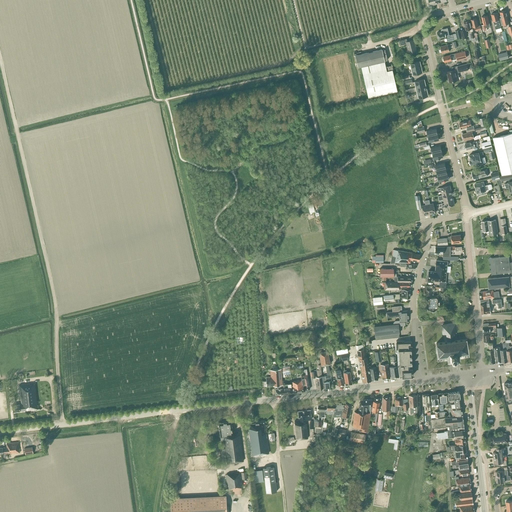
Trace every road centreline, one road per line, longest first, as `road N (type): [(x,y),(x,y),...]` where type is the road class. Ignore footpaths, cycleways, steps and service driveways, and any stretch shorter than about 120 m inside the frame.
road 1 (residential): [(466,215),(421,24),(492,0)]
road 2 (tertiary): [(418,381),(181,409)]
road 3 (tertiary): [(0,432),(181,409)]
road 4 (residential): [(418,381),(414,297),(429,222)]
road 5 (residential): [(481,371),(466,215)]
road 6 (primary): [(484,511),(468,373)]
road 7 (unknown): [(60,424),(53,291)]
